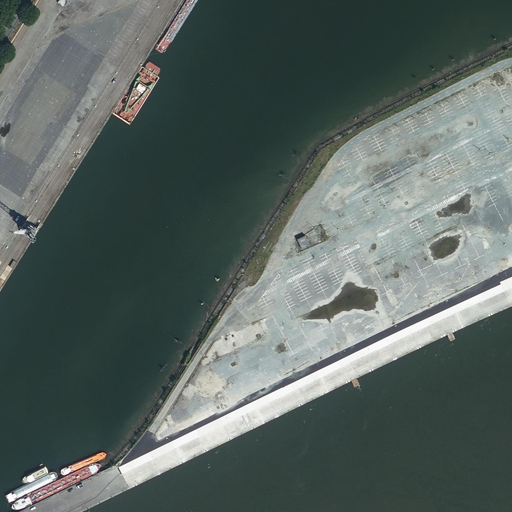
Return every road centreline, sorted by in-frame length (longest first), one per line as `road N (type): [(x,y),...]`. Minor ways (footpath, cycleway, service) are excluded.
road 1 (unclassified): [(511,61),(364,132),(333,159),(262,290),(210,340),(121,487)]
road 2 (unclassified): [(300,355),(278,308),(293,264),(320,242),(511,162)]
